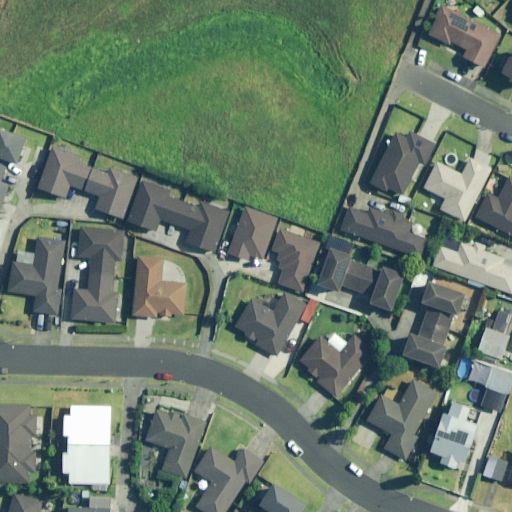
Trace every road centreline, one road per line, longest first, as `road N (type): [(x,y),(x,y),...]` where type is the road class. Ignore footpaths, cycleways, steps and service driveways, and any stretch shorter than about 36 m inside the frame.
road 1 (residential): [(0,358),(134,360),(202,371),(270,402),(343,477),(411,511)]
road 2 (residential): [(402,72),(511,126)]
